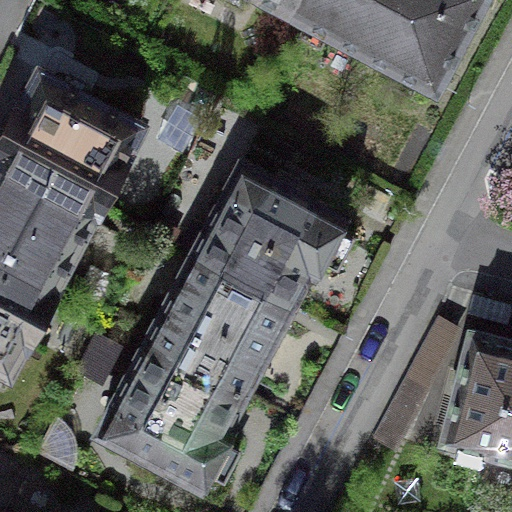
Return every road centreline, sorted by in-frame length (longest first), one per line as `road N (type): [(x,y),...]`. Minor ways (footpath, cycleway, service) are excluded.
road 1 (residential): [(300,511),(446,237)]
road 2 (residential): [(446,237),(511,113)]
